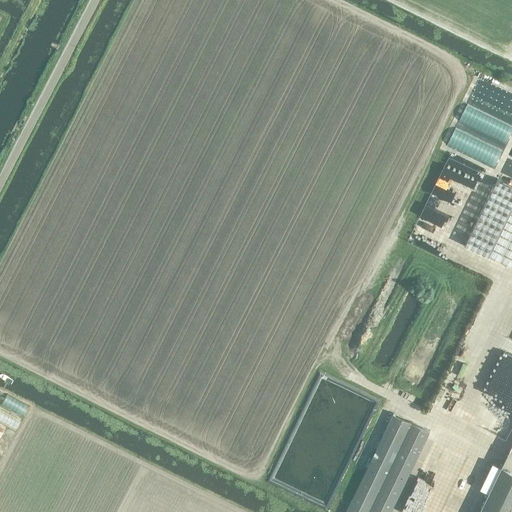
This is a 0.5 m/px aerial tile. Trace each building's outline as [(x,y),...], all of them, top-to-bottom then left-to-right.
[(459,120),(507,141),(511,130),(511,124),(466,104),(459,120)] [(455,127),(447,144),(495,166),(503,149),(455,127)] [(476,136),(504,149),(507,142),(479,129),(476,136)] [(511,185),(510,184),(497,178),(465,243),(511,266),(511,185)] [(1,404),(23,415),(29,404),(7,392),(1,404)] [(0,408),(0,421),(16,428),(21,418),(0,408)] [(345,511),(390,511),(430,431),(393,413),(345,511)] [(511,511),(511,444),(509,450),(501,466),(493,462),(481,487),(489,491),(478,511),(511,511)]
